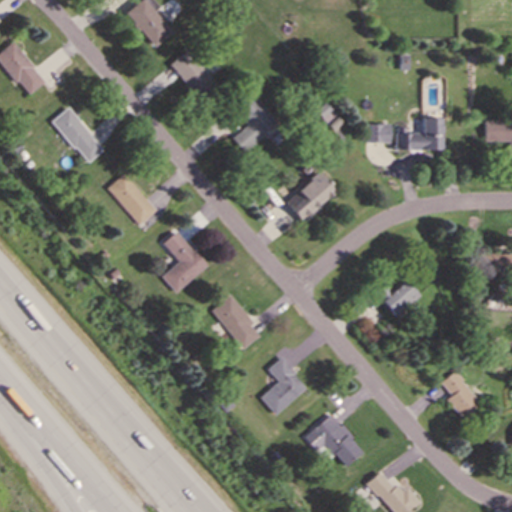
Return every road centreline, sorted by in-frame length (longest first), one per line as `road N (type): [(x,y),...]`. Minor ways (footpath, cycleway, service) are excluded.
road 1 (residential): [(511,501),(450,472),(45,0)]
road 2 (motorway): [(196,511),(0,284)]
road 3 (residential): [(296,290),(382,218),(422,204),(511,201)]
road 4 (motorway): [(0,372),(119,511)]
road 5 (motorway): [(0,381),(76,511)]
